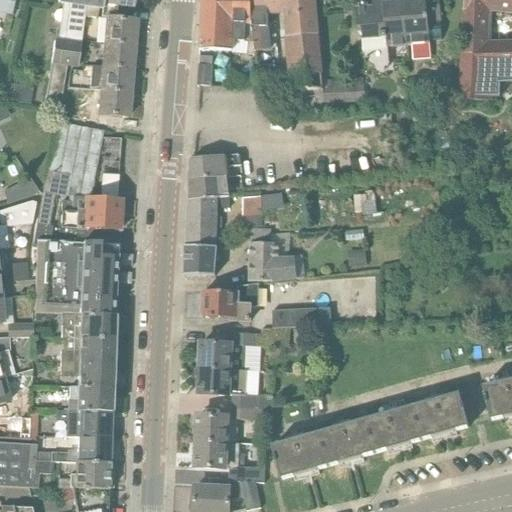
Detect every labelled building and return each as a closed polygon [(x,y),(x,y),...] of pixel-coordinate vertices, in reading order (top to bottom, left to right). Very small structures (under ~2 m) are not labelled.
[(15,0),(0,0),(0,16),(12,19),(15,0)] [(84,23),(85,19),(86,9),(99,10),(103,10),(104,0),(57,0),(57,5),(64,6),(58,41),(82,44),(84,23)] [(104,0),(103,10),(116,12),(117,7),(133,9),(133,0),(104,0)] [(231,52),(232,43),(232,0),(202,0),(200,51),(231,52)] [(235,43),(248,44),(248,56),(255,56),(255,54),(254,54),(251,0),(232,0),(232,43),(235,43)] [(251,0),(254,54),(255,54),(270,51),(268,29),(268,18),(282,17),(283,36),(284,36),(289,77),(261,81),(264,99),(291,96),(293,115),(325,111),(324,106),(366,103),(363,79),(323,82),(315,0),(251,0)] [(387,49),(407,47),(403,4),(389,5),(388,0),(380,0),(372,1),(373,10),(356,11),(358,30),(362,30),(363,43),(386,41),(387,49)] [(403,4),(407,47),(430,45),(428,23),(441,22),(439,0),(415,0),(415,3),(403,4)] [(500,86),(511,84),(511,43),(488,43),(489,13),(511,14),(511,0),(465,0),(465,12),(464,12),(458,101),(467,101),(467,110),(484,108),(483,100),(492,99),(492,97),(501,97),(500,86)] [(86,9),(85,19),(98,20),(99,10),(86,9)] [(103,45),(134,48),(136,23),(116,21),(105,20),(103,44),(103,45)] [(43,104),(60,106),(67,68),(78,70),(82,44),(58,41),(52,40),(43,104)] [(96,69),(132,72),(134,48),(103,45),(101,67),(96,66),(96,69)] [(198,87),(213,88),(214,67),(199,66),(198,87)] [(130,95),(132,72),(96,69),(93,93),(99,93),(130,95)] [(7,102),(29,106),(32,90),(9,86),(7,102)] [(99,118),(98,126),(120,131),(121,119),(128,120),(130,95),(99,93),(96,118),(99,118)] [(72,199),(91,200),(104,133),(55,124),(34,242),(37,242),(50,243),(53,228),(49,228),(55,197),(66,199),(72,199)] [(223,199),(230,199),(227,169),(242,168),(241,156),(191,161),(188,197),(223,199)] [(32,198),(39,193),(29,179),(23,183),(4,193),(8,206),(32,198)] [(252,231),(262,231),(262,213),(284,210),(282,196),(261,199),(243,200),(242,233),(251,233),(251,231),(252,231)] [(186,222),(222,224),(222,219),(217,219),(218,201),(230,199),(223,199),(188,197),(186,222)] [(86,231),(90,232),(119,233),(121,202),(91,200),(72,199),(72,203),(62,203),(60,229),(76,230),(76,233),(86,233),(86,231)] [(5,228),(32,226),(36,204),(32,203),(0,213),(0,217),(1,227),(1,229),(5,228)] [(217,250),(217,249),(217,230),(221,231),(222,224),(186,222),(186,225),(185,249),(217,250)] [(271,236),(272,231),(262,231),(252,231),(252,233),(252,246),(271,246),(271,236)] [(250,284),(273,284),(305,281),(303,258),(290,257),(290,235),(271,236),(271,246),(252,246),(250,284)] [(36,281),(117,285),(119,248),(63,245),(63,244),(50,243),(37,242),(36,281)] [(442,259),(454,259),(454,242),(442,242),(442,259)] [(205,277),(215,277),(217,250),(185,249),(185,278),(205,277)] [(10,275),(28,273),(27,265),(9,266),(10,275)] [(11,284),(28,282),(28,273),(10,275),(11,284)] [(476,300),(511,298),(511,279),(475,282),(476,300)] [(117,285),(36,281),(35,315),(116,318),(117,285)] [(231,323),(252,323),(252,309),(259,310),(259,287),(231,291),(231,295),(203,294),(202,320),(231,321),(231,323)] [(320,328),(328,328),(327,327),(326,310),(272,313),(273,330),(291,330),(305,329),(320,328)] [(66,343),(115,345),(116,319),(62,317),(61,341),(66,341),(66,343)] [(12,326),(8,326),(9,339),(33,340),(33,325),(12,326)] [(290,349),(291,330),(273,330),(261,331),(261,336),(236,335),(235,347),(201,345),(200,371),(246,373),(247,348),(275,350),(275,348),(290,349)] [(10,359),(9,351),(8,339),(0,339),(0,380),(5,380),(15,377),(10,359)] [(60,366),(114,368),(115,345),(66,343),(65,353),(61,353),(60,366)] [(77,390),(113,390),(114,368),(60,366),(60,376),(77,377),(77,390)] [(233,409),(266,410),(269,410),(270,397),(247,397),(248,373),(246,373),(200,371),(199,397),(233,398),(233,409)] [(0,405),(11,403),(5,380),(0,380),(0,405)] [(491,422),(511,417),(511,381),(483,388),(486,398),(485,399),(486,405),(487,405),(491,422)] [(68,413),(112,414),(113,390),(77,390),(70,390),(69,401),(68,400),(68,413)] [(469,429),(469,428),(464,412),(465,412),(463,405),(462,406),(459,396),(413,409),(422,442),(469,429)] [(223,446),(238,445),(239,423),(266,423),(266,410),(233,409),(232,420),(198,419),(197,445),(223,446)] [(375,456),(422,442),(413,409),(366,422),(375,456)] [(77,440),(111,441),(112,414),(68,413),(56,413),(56,423),(67,423),(66,439),(77,440)] [(0,461),(36,463),(37,454),(37,447),(0,444),(0,440),(27,442),(28,420),(0,418),(0,461)] [(328,469),(375,456),(366,422),(319,435),(328,469)] [(282,482),(328,469),(319,435),(272,449),(275,459),(274,459),(276,465),(277,465),(282,482)] [(77,464),(110,465),(111,441),(77,440),(77,464)] [(264,486),(265,472),(239,471),(240,445),(238,445),(223,446),(197,445),(196,470),(230,472),(229,484),(241,484),(256,485),(264,486)] [(52,464),(53,455),(37,454),(36,463),(50,464),(52,464)] [(52,464),(67,464),(67,455),(53,455),(52,464)] [(0,461),(0,473),(39,476),(51,477),(52,464),(50,464),(36,463),(0,461)] [(72,491),(109,492),(110,465),(77,464),(75,464),(74,477),(70,477),(70,481),(58,480),(57,490),(72,491)] [(0,488),(38,490),(39,476),(0,473),(0,488)] [(241,484),(246,511),(252,511),(261,510),(256,485),(241,484)] [(228,511),(230,491),(195,489),(193,511),(228,511)] [(112,511),(108,510),(109,492),(72,491),(76,511),(112,511)]
